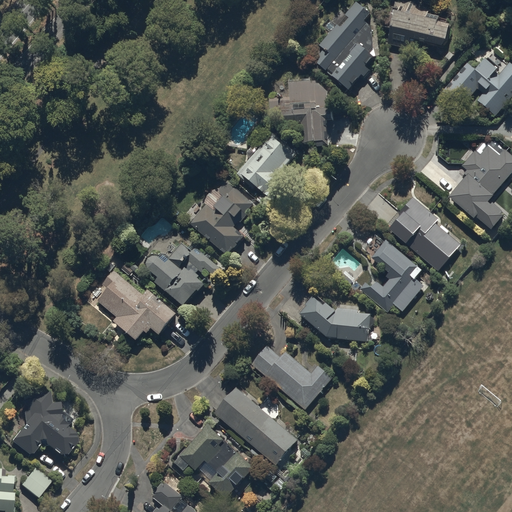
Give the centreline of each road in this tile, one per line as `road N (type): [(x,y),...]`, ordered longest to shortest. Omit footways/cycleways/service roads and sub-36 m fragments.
road 1 (residential): [(112,390),(157,388),(204,361),(391,136)]
road 2 (residential): [(0,324),(112,390)]
road 3 (residential): [(112,390),(114,451),(87,511)]
road 4 (secondary): [(79,0),(0,92)]
